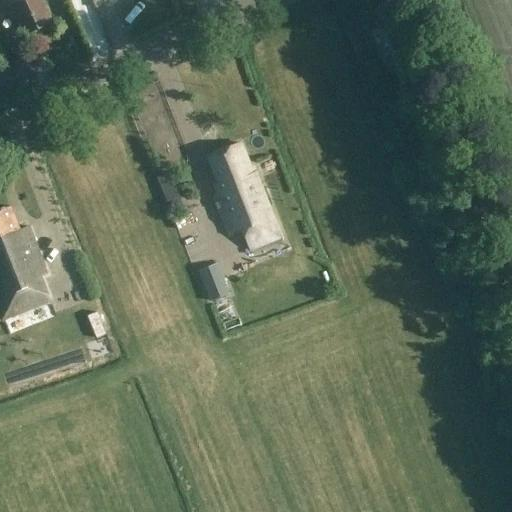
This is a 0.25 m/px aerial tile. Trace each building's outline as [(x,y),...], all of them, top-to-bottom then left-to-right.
[(5,0),(7,4),(11,6),(24,34),(52,22),(42,0),(5,0)] [(378,56),(386,75),(420,61),(405,28),(400,30),(397,25),(378,33),(386,52),(378,56)] [(398,85),(404,99),(426,92),(420,77),(398,85)] [(216,195),(239,253),(283,236),(254,164),(249,166),(240,143),(209,155),(224,192),(216,195)] [(0,303),(5,318),(50,300),(41,278),(49,275),(29,226),(22,229),(13,207),(0,211),(0,303)] [(218,261),(198,269),(211,300),(231,293),(218,261)]
